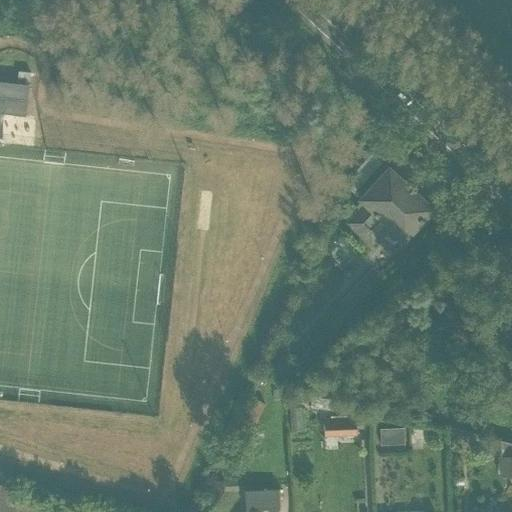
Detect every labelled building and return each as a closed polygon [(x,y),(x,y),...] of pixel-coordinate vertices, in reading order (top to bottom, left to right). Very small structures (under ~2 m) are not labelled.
[(0,81),(0,112),(25,115),(28,84),(0,81)] [(402,246),(435,209),(385,165),(339,216),(370,245),(384,230),(402,246)] [(310,416),(310,435),(345,434),(344,415),(310,416)] [(366,425),(367,448),(395,447),(395,425),(366,425)] [(511,443),(500,441),(500,456),(499,456),(500,476),(511,475),(511,443)]
